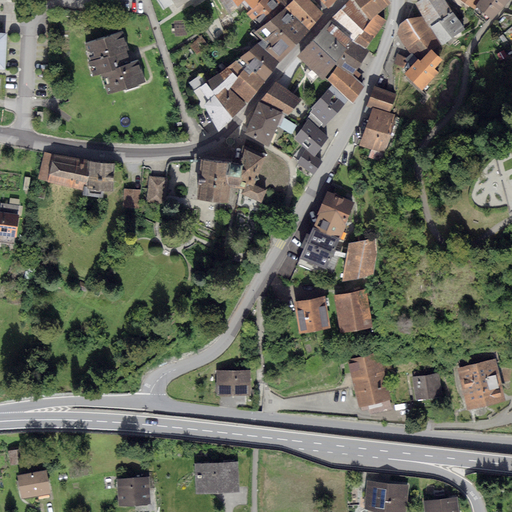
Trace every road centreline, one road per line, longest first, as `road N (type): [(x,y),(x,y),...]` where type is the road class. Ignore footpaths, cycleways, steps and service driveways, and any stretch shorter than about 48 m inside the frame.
road 1 (residential): [(396,0),(386,44),(349,125),(229,335),(204,358),(159,377),(150,403)]
road 2 (residential): [(342,0),(232,126),(201,147),(131,154),(0,135)]
road 3 (tertiary): [(511,445),(150,403)]
road 4 (primary): [(315,443),(110,422),(0,422)]
road 5 (primary): [(511,465),(315,443)]
road 6 (primary): [(315,443),(442,473),(462,482),(481,511)]
road 7 (primary): [(150,403),(71,399),(0,414)]
